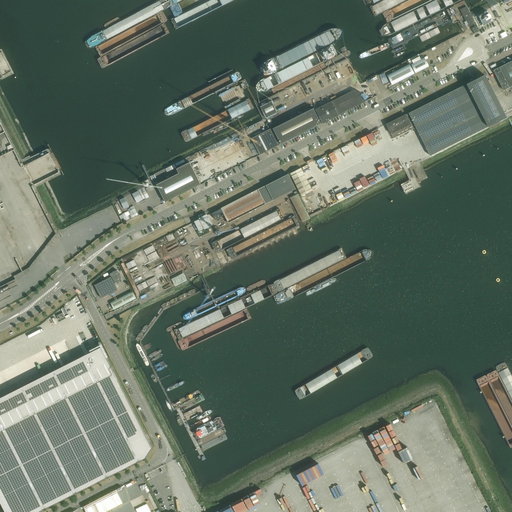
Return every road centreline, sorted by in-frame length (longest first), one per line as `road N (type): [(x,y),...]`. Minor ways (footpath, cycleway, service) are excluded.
road 1 (unclassified): [(74,275),(117,238),(447,72)]
road 2 (unclassified): [(61,511),(163,451),(74,275)]
road 3 (unknown): [(0,413),(16,409),(28,444),(23,479),(49,511)]
road 4 (unknown): [(259,511),(283,480),(302,470),(319,474),(337,511)]
